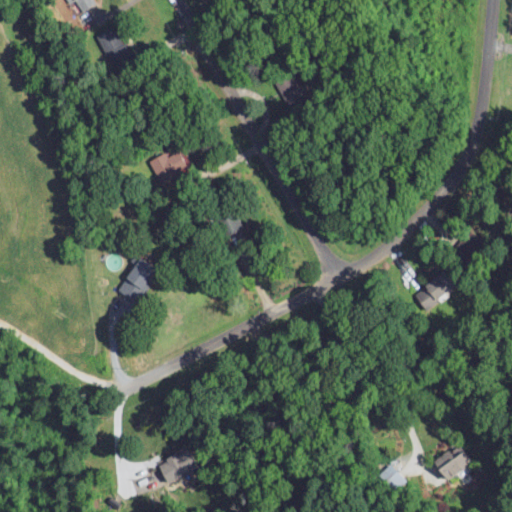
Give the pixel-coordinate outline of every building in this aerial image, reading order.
[(126,52),(112,25),(95,34),(109,62),(126,52)] [(149,159),(160,181),(187,169),(178,151),(167,156),(165,152),(149,159)] [(116,289),(135,301),(156,270),(137,258),(116,289)] [(448,291),(437,276),(413,293),(425,308),(448,291)] [(472,458),(458,441),(432,464),(446,481),(472,458)] [(159,462),(167,481),(194,468),(185,450),(159,462)] [(380,473),(398,490),(407,480),(389,463),(380,473)]
